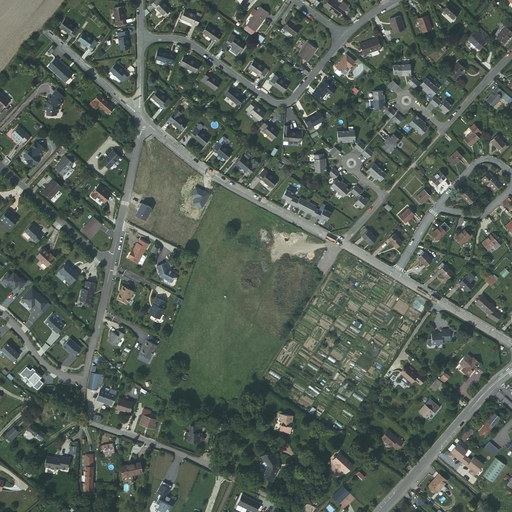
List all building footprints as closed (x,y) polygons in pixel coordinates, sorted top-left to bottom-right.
[(160,12),(167,6),(162,0),(149,0),(152,3),(153,3),(160,12)] [(323,0),(320,5),(325,8),(329,2),(325,0),(323,0)] [(337,14),(339,10),(333,6),(329,2),(325,8),(324,10),(335,18),(337,14)] [(333,6),(339,10),(342,6),(336,2),(333,6)] [(450,4),(447,6),(444,11),(453,19),(460,12),(450,4)] [(118,25),(127,23),(126,18),(123,5),(115,7),(117,19),(118,25)] [(243,27),(249,30),(250,31),(263,13),(254,7),(241,25),(243,27)] [(186,23),(190,26),(196,17),(191,13),(190,14),(182,8),(177,16),(186,22),(186,23)] [(394,32),(407,27),(402,13),(392,16),(395,27),(392,27),(394,32)] [(425,29),(435,26),(430,13),(421,16),(425,29)] [(70,32),(74,34),(80,26),(76,23),(75,24),(65,17),(60,25),(70,31),(70,32)] [(288,35),(294,28),(284,20),(277,27),(288,35)] [(495,38),(502,45),(511,35),(511,33),(505,27),(495,38)] [(215,46),(221,37),(216,34),(216,35),(206,28),(201,35),(211,42),(211,43),(215,46)] [(93,48),(99,39),(95,36),(94,37),(84,30),(79,37),(89,45),(93,48)] [(123,48),(131,46),(129,36),(130,35),(129,30),(118,32),(120,39),(120,38),(123,48)] [(481,46),(485,42),(473,30),(465,38),(477,50),(481,46)] [(369,37),(361,39),(365,51),(383,45),(379,33),(375,34),(375,36),(369,38),(369,37)] [(240,55),(244,46),(234,40),(235,39),(230,35),(224,45),(229,48),(229,47),(240,55)] [(305,60),(313,47),(305,42),(296,55),(305,60)] [(175,49),(170,47),(170,48),(158,45),(156,53),(168,56),(168,57),(173,58),(175,49)] [(356,57),(348,50),(337,63),(344,68),(349,62),(351,64),(356,57)] [(193,75),(198,66),(187,60),(187,59),(183,57),(178,67),(182,70),(183,69),(193,75)] [(57,60),(50,69),(67,84),(74,77),(68,71),(69,71),(57,60)] [(255,75),(260,78),(265,69),(260,66),(260,67),(250,61),(246,68),(256,75),(255,75)] [(453,76),(462,67),(457,61),(447,70),(453,76)] [(124,83),(132,75),(127,71),(126,72),(117,63),(111,70),(121,79),(121,80),(124,83)] [(397,73),(397,75),(410,74),(409,63),(392,64),(393,74),(397,73)] [(218,84),(219,84),(209,78),(210,77),(205,74),(199,83),(204,86),(204,85),(214,92),(214,91),(218,84)] [(281,92),(286,85),(275,78),(276,77),(271,74),(266,83),(270,86),(271,85),(281,92)] [(329,75),(325,80),(331,85),(335,81),(329,75)] [(412,76),(406,82),(412,87),(418,81),(412,76)] [(425,76),(419,83),(422,86),(421,87),(427,92),(428,91),(431,94),(437,87),(425,76)] [(331,85),(325,80),(325,79),(317,89),(315,88),(312,92),(320,99),(324,96),(323,95),(327,89),(331,93),(335,89),(331,85)] [(392,79),(386,85),(392,90),(398,84),(392,79)] [(235,107),(241,99),(232,92),(232,91),(228,87),(221,96),(225,99),(225,98),(235,107)] [(510,100),(504,95),(495,88),(492,92),(484,102),(491,108),(500,98),(507,104),(510,100)] [(165,110),(172,101),(167,97),(166,98),(158,90),(153,98),(161,105),(160,106),(165,110)] [(373,107),(384,106),(383,94),(382,94),(381,90),(372,90),(373,107)] [(49,104),(45,104),(45,111),(47,111),(47,116),(57,116),(57,112),(56,111),(56,110),(58,108),(58,107),(60,107),(62,105),(61,103),(65,99),(57,92),(52,97),(53,98),(52,100),(52,102),(49,104)] [(0,93),(0,110),(1,112),(10,102),(0,93)] [(434,95),(428,101),(435,106),(440,100),(434,95)] [(110,105),(101,96),(93,105),(93,107),(96,110),(99,110),(101,108),(104,111),(110,105)] [(440,109),(443,112),(451,104),(444,98),(438,105),(441,108),(440,109)] [(257,120),(263,113),(254,106),(254,105),(250,102),(244,110),(247,113),(248,112),(257,120)] [(383,111),(390,116),(395,110),(389,105),(383,111)] [(318,118),(322,116),(318,108),(307,114),(306,113),(301,115),(307,126),(311,124),(311,122),(318,118)] [(184,128),(191,120),(181,113),(182,112),(178,109),(170,118),(175,122),(175,121),(184,128)] [(391,118),(397,123),(403,117),(397,112),(391,118)] [(415,113),(408,122),(421,133),(427,126),(424,123),(425,122),(415,113)] [(271,136),(277,128),(267,121),(268,121),(264,118),(257,126),(261,129),(262,128),(271,136)] [(205,142),(210,135),(201,127),(201,126),(203,123),(203,122),(201,120),(200,120),(197,123),(190,131),(195,135),(195,134),(205,142)] [(468,130),(472,133),(477,138),(481,134),(473,126),(468,130)] [(19,128),(12,135),(17,140),(15,142),(19,145),(22,142),(25,144),(30,138),(19,128)] [(282,129),(282,140),(287,141),(287,140),(300,139),(300,131),(287,130),(287,129),(282,129)] [(336,131),(337,140),(341,140),(342,142),(354,141),(353,130),(336,131)] [(381,145),(388,152),(400,139),(393,133),(389,136),(388,135),(383,141),(384,142),(381,145)] [(470,147),(478,139),(472,133),(464,140),(470,147)] [(498,147),(504,142),(496,133),(490,139),(498,147)] [(227,156),(233,149),(223,141),(224,141),(220,138),(213,146),(217,149),(218,148),(227,156)] [(359,139),(353,145),(360,151),(365,145),(359,139)] [(32,150),(24,158),(28,162),(28,164),(31,166),(33,166),(35,164),(37,166),(42,161),(41,159),(41,158),(47,152),(37,143),(36,145),(35,145),(33,147),(33,148),(31,150),(32,150)] [(334,146),(328,152),(334,157),(340,151),(334,146)] [(367,146),(361,152),(367,157),(373,151),(367,146)] [(119,157),(112,151),(101,162),(109,168),(119,157)] [(454,165),(462,158),(457,152),(449,160),(454,165)] [(249,171),(256,163),(252,160),(252,161),(242,154),(237,160),(246,167),(246,168),(249,171)] [(323,154),(313,154),(315,171),(326,170),(325,164),(325,158),(323,158),(323,154)] [(57,170),(65,177),(73,169),(72,168),(75,165),(66,157),(61,162),(63,163),(57,170)] [(386,173),(373,162),(366,170),(375,178),(376,177),(380,180),(386,173)] [(328,172),(334,177),(339,171),(333,166),(328,172)] [(271,186),(276,179),(267,171),(267,170),(263,167),(257,176),(261,179),(262,179),(271,186)] [(436,185),(445,177),(439,171),(431,179),(436,185)] [(487,184),(488,183),(485,180),(491,174),(488,171),(486,173),(486,172),(480,177),(487,184)] [(499,184),(491,174),(485,180),(488,183),(493,189),(499,184)] [(343,196),(349,189),(346,186),(347,185),(341,180),(339,181),(336,178),(330,185),(343,196)] [(44,194),(52,201),(63,189),(54,181),(50,186),(51,187),(44,194)] [(264,182),(262,184),(269,191),(271,189),(264,182)] [(355,185),(350,191),(356,196),(361,191),(355,185)] [(95,194),(98,198),(100,197),(106,204),(114,198),(104,186),(97,192),(95,194)] [(286,189),(281,197),(285,200),(285,201),(321,220),(322,218),(326,220),(330,211),(323,208),(322,211),(315,207),(316,205),(299,197),(298,199),(292,196),(293,193),(286,189)] [(467,189),(461,195),(468,203),(474,197),(467,189)] [(421,204),(429,196),(423,190),(415,197),(421,204)] [(361,194),(355,201),(361,207),(368,198),(365,196),(364,197),(361,194)] [(404,222),(412,214),(407,208),(398,215),(404,222)] [(6,223),(12,229),(20,221),(16,218),(15,217),(14,217),(15,216),(13,215),(14,214),(10,211),(1,220),(5,224),(6,223)] [(95,218),(85,230),(93,237),(103,226),(95,218)] [(33,225),(27,233),(39,244),(44,238),(41,235),(44,232),(40,228),(38,230),(33,225)] [(435,239),(444,231),(440,226),(439,225),(430,232),(435,239)] [(460,244),(470,236),(464,229),(455,237),(460,244)] [(369,244),(375,239),(367,230),(367,231),(362,235),(361,235),(369,244)] [(394,247),(401,242),(394,234),(387,239),(394,247)] [(496,245),(493,241),(487,234),(479,241),(485,248),(488,245),(492,249),(496,245)] [(131,252),(129,257),(139,262),(143,254),(146,247),(147,248),(149,244),(140,239),(138,243),(134,251),(133,253),(131,252)] [(46,249),(38,258),(49,268),(57,259),(52,254),(51,255),(46,249)] [(424,265),(431,260),(423,251),(417,256),(424,265)] [(157,266),(160,276),(172,282),(177,273),(172,270),(172,271),(169,269),(166,263),(157,266)] [(69,279),(67,281),(72,285),(82,275),(77,270),(76,271),(73,269),(74,268),(69,264),(61,272),(69,279)] [(446,278),(452,273),(445,264),(439,269),(446,278)] [(505,268),(499,274),(504,278),(509,273),(505,268)] [(13,277),(10,274),(5,280),(11,286),(12,284),(14,286),(12,288),(15,290),(18,288),(21,290),(28,283),(24,280),(24,281),(15,274),(13,277)] [(491,274),(485,281),(491,286),(497,280),(491,274)] [(465,290),(472,285),(464,276),(458,282),(465,290)] [(87,306),(92,307),(94,295),(95,295),(97,285),(88,283),(86,290),(84,290),(82,302),(86,303),(86,304),(87,306)] [(125,286),(118,298),(128,303),(134,291),(125,286)] [(34,289),(24,301),(34,310),(37,307),(39,304),(41,306),(39,309),(42,312),(50,304),(34,289)] [(491,310),(494,308),(480,295),(474,301),(487,313),(488,314),(491,310)] [(151,307),(149,313),(159,318),(164,309),(163,308),(166,302),(156,297),(154,304),(152,307),(151,307)] [(487,313),(486,315),(494,322),(499,315),(491,310),(488,314),(487,313)] [(54,316),(47,323),(59,334),(66,326),(54,316)] [(442,340),(450,339),(449,329),(441,330),(441,333),(430,334),(431,344),(442,343),(442,340)] [(112,331),(107,340),(116,345),(121,337),(122,337),(124,334),(118,330),(116,333),(112,331)] [(62,346),(71,354),(72,353),(75,355),(81,349),(70,338),(62,346)] [(143,346),(139,354),(148,358),(150,354),(151,355),(153,351),(156,345),(146,339),(142,346),(143,346)] [(15,363),(21,357),(18,354),(8,344),(1,351),(15,363)] [(472,358),(479,364),(481,362),(474,356),(472,358)] [(468,377),(479,364),(472,358),(461,370),(468,377)] [(410,382),(415,376),(405,366),(399,374),(410,382)] [(36,373),(33,370),(31,372),(27,368),(21,375),(25,379),(26,378),(34,386),(33,387),(38,391),(44,385),(40,381),(42,378),(39,375),(39,376),(36,373)] [(100,375),(92,373),(88,388),(97,390),(98,387),(100,375)] [(435,392),(439,385),(432,382),(429,389),(435,392)] [(110,393),(108,392),(100,390),(97,401),(111,405),(115,395),(115,394),(113,394),(110,393)] [(132,404),(119,400),(117,409),(129,413),(132,404)] [(423,405),(423,404),(416,412),(424,418),(430,412),(432,414),(437,408),(428,400),(423,405)] [(72,415),(66,410),(63,414),(69,418),(72,415)] [(95,411),(93,419),(99,421),(101,413),(95,411)] [(148,417),(149,414),(144,412),(140,424),(153,429),(156,421),(152,420),(153,418),(148,417)] [(283,430),(283,432),(288,433),(290,426),(289,426),(290,421),(291,421),(293,416),(281,412),(279,418),(282,419),(281,423),(280,423),(279,429),(283,430)] [(493,413),(491,415),(485,422),(477,432),(481,436),(498,417),(493,413)] [(485,422),(491,415),(487,413),(482,419),(485,422)] [(477,432),(485,422),(482,419),(473,429),(477,432)] [(18,428),(24,423),(21,421),(7,436),(12,440),(21,431),(18,428)] [(46,435),(32,425),(27,431),(42,441),(46,435)] [(190,434),(189,443),(202,444),(203,436),(202,436),(201,433),(200,433),(200,427),(191,426),(191,432),(190,434)] [(463,440),(472,430),(469,427),(460,437),(463,440)] [(386,430),(379,438),(389,447),(390,446),(395,450),(402,442),(397,438),(396,439),(386,430)] [(499,450),(489,442),(484,448),(494,455),(499,450)] [(457,460),(460,463),(465,458),(461,455),(464,452),(456,444),(446,455),(451,459),(454,455),(458,459),(457,460)] [(114,453),(112,445),(103,447),(104,454),(114,453)] [(270,450),(261,455),(266,464),(266,466),(261,475),(270,481),(277,469),(277,462),(270,450)] [(338,452),(331,460),(338,467),(344,473),(352,464),(338,452)] [(62,458),(49,454),(47,464),(47,465),(59,467),(61,467),(68,468),(70,457),(63,455),(62,458)] [(492,482),(505,463),(494,456),(481,474),(492,482)] [(465,458),(460,463),(464,466),(465,465),(469,469),(466,472),(470,477),(480,466),(471,458),(469,461),(465,458)] [(139,463),(121,466),(122,476),(131,475),(141,473),(139,463)] [(359,472),(356,475),(362,481),(365,478),(359,472)] [(511,474),(510,477),(506,473),(503,477),(507,480),(505,483),(511,487),(511,474)] [(436,492),(446,480),(438,474),(428,485),(436,492)] [(166,497),(171,487),(163,483),(157,493),(160,495),(159,498),(160,499),(157,504),(154,509),(157,510),(155,511),(167,511),(168,510),(171,505),(172,506),(176,499),(171,497),(170,499),(169,500),(166,498),(166,497)] [(240,494),(235,503),(252,511),(254,511),(259,504),(240,494)]
